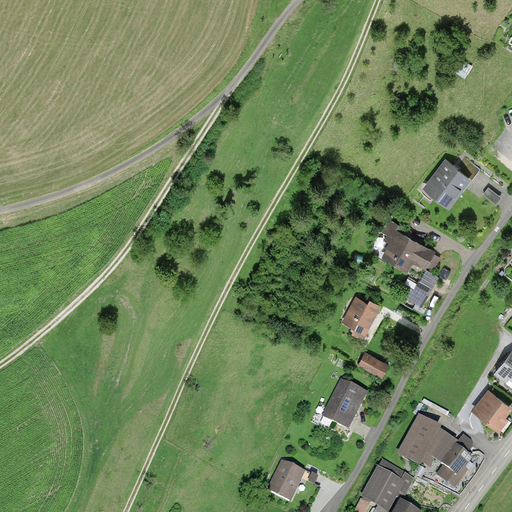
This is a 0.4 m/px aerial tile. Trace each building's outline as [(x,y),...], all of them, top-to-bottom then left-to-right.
[(447,159),(425,187),(449,205),(470,177),(459,168),(447,159)] [(501,197),(489,188),(485,194),(496,203),(501,197)] [(387,241),(380,256),(404,268),(409,259),(433,270),(440,257),(432,253),(433,251),(400,235),(403,229),(390,223),(382,239),(387,241)] [(426,274),(423,281),(433,285),(436,279),(426,274)] [(408,287),(403,297),(418,304),(427,287),(417,282),(413,290),(408,287)] [(354,297),(341,321),(351,326),(349,330),(361,336),(378,304),(366,298),(364,302),(354,297)] [(510,376),(511,377),(511,349),(495,372),(506,380),(510,376)] [(363,352),(356,364),(379,376),(385,364),(363,352)] [(338,382),(321,416),(346,429),(363,395),(338,382)] [(487,390),(471,410),(496,429),(504,419),(502,417),(509,407),(487,390)] [(415,417),(395,455),(416,465),(418,461),(427,468),(432,460),(445,469),(439,478),(451,487),(465,471),(463,468),(471,460),(467,457),(470,443),(461,437),(454,442),(435,429),(436,428),(415,417)] [(379,462),(359,498),(367,503),(376,508),(373,511),(391,511),(398,501),(410,480),(379,462)] [(280,463),(266,490),(289,501),(302,474),(280,463)] [(308,475),(305,483),(310,485),(314,477),(308,475)] [(361,511),(367,503),(359,498),(350,511),(361,511)] [(416,511),(398,501),(391,511),(416,511)]
